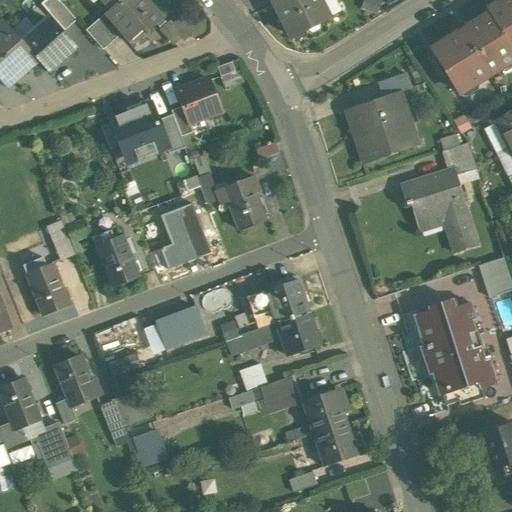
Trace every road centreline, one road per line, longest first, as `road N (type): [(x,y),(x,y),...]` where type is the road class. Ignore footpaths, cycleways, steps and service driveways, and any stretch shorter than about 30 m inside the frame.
road 1 (residential): [(330,238),(0,362)]
road 2 (residential): [(330,238),(417,511)]
road 3 (residential): [(241,39),(0,127)]
road 4 (residential): [(288,100),(452,0)]
road 5 (residential): [(288,100),(330,238)]
